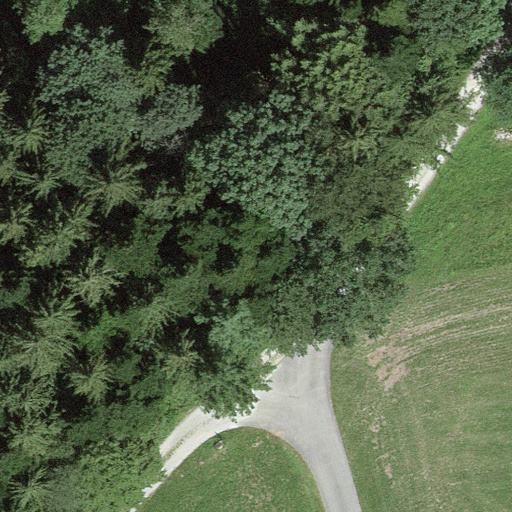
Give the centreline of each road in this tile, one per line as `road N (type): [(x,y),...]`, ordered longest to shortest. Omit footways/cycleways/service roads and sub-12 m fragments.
road 1 (track): [(510,11),(470,98),(270,357),(119,511)]
road 2 (residential): [(270,357),(313,435),(335,511)]
